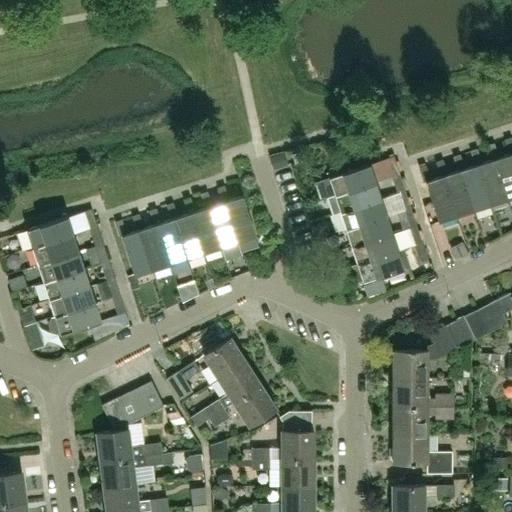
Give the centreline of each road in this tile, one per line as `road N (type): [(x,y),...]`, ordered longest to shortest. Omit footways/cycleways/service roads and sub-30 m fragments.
road 1 (residential): [(54,376),(239,287),(265,287),(302,303)]
road 2 (residential): [(356,511),(354,323)]
road 3 (residential): [(354,323),(511,246)]
road 4 (residential): [(302,303),(260,167)]
road 5 (residential): [(70,511),(54,376)]
